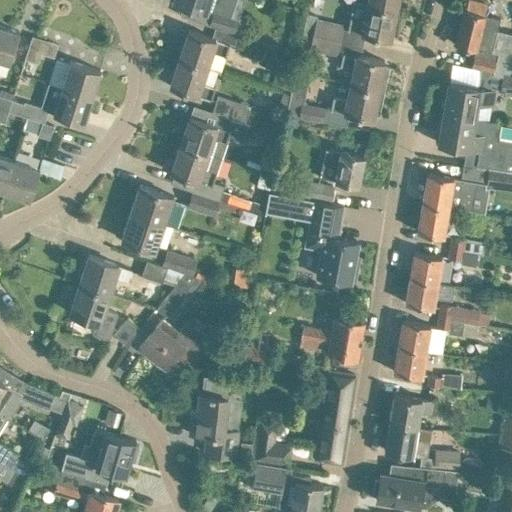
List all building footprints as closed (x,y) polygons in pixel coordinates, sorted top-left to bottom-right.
[(243,18),(231,14),(235,0),(175,0),(203,9),(199,20),(215,26),(238,34),(243,18)] [(365,0),(365,3),(395,9),(396,0),(365,0)] [(464,8),(455,43),(475,48),(476,45),(497,51),(511,55),(511,31),(497,28),(499,16),(484,12),(487,3),(475,0),(467,0),(466,9),(464,8)] [(395,9),(365,3),(362,19),(352,17),(349,27),(359,30),(359,32),(389,38),(395,9)] [(307,12),(303,30),(340,37),(343,23),(316,17),(317,15),(307,12)] [(19,31),(0,25),(0,58),(9,62),(19,31)] [(189,28),(179,58),(206,66),(220,70),(229,42),(215,38),(215,37),(189,28)] [(337,50),(340,37),(303,30),(295,71),(310,74),(311,67),(306,66),(310,47),(337,53),(337,50)] [(28,46),(24,58),(37,62),(41,50),(28,46)] [(348,83),(384,90),(389,66),(383,65),(384,60),(337,50),(337,53),(339,53),(336,64),(351,68),(348,83)] [(474,52),(471,66),(480,68),(493,71),(492,72),(502,74),(502,72),(503,67),(511,69),(511,55),(497,51),(496,58),(474,52)] [(206,66),(179,58),(170,85),(197,94),(197,93),(211,98),(215,86),(201,81),(206,66)] [(70,60),(61,86),(91,96),(100,69),(70,60)] [(448,82),(443,111),(474,117),(477,101),(491,103),(494,89),(490,89),(490,86),(500,88),(499,92),(511,93),(511,72),(502,72),(502,74),(492,72),(493,71),(480,68),(477,86),(448,82)] [(295,71),(287,112),(299,115),(330,120),(332,109),(301,103),(303,95),(299,94),(301,83),(307,84),(310,74),(295,71)] [(379,114),(384,90),(348,83),(345,98),(335,96),(332,109),(342,111),(342,112),(372,118),(373,113),(379,114)] [(91,96),(61,86),(53,112),(83,122),(91,96)] [(0,94),(0,107),(8,110),(12,98),(0,94)] [(212,110),(216,112),(245,122),(251,105),(217,94),(212,110)] [(27,116),(42,121),(44,121),(48,108),(24,100),(23,102),(12,98),(8,110),(27,116)] [(477,164),(490,166),(490,165),(497,166),(511,169),(511,139),(498,137),(501,121),(474,117),(443,111),(438,141),(479,148),(477,164)] [(245,122),(216,112),(213,122),(190,115),(180,143),(209,153),(215,136),(226,140),(228,135),(246,141),(252,124),(245,122)] [(42,121),(38,134),(49,138),(53,124),(44,121),(42,121)] [(196,179),(192,190),(219,199),(224,185),(213,181),(215,173),(204,169),(209,153),(180,143),(171,171),(196,179)] [(325,147),(319,176),(358,184),(364,155),(340,150),(325,147)] [(0,188),(3,189),(13,159),(0,154),(0,188)] [(13,159),(3,189),(29,198),(39,168),(13,159)] [(511,169),(497,166),(490,165),(490,166),(487,185),(511,188),(511,169)] [(448,205),(470,209),(475,180),(427,172),(422,201),(448,205)] [(261,173),(258,185),(269,188),(272,175),(261,173)] [(289,190),(332,199),(334,185),(292,177),(289,190)] [(139,183),(129,212),(163,223),(173,195),(139,183)] [(221,198),(239,204),(263,211),(265,203),(248,198),(247,201),(239,198),(240,195),(223,189),(221,198)] [(219,199),(192,190),(187,205),(214,214),(219,199)] [(337,236),(343,204),(269,190),(266,211),(310,219),(305,245),(322,248),(317,275),(349,281),(350,278),(355,279),(357,266),(352,265),(357,240),(337,236)] [(448,205),(422,201),(417,230),(443,234),(448,205)] [(163,223),(129,212),(121,238),(155,249),(163,223)] [(464,237),(451,235),(450,246),(463,248),(464,237)] [(450,246),(448,256),(461,259),(463,248),(450,246)] [(166,248),(161,264),(183,272),(191,275),(196,258),(166,248)] [(413,250),(409,277),(437,282),(437,280),(441,255),(413,250)] [(88,254),(79,283),(109,293),(114,276),(128,281),(132,268),(118,264),(118,263),(88,254)] [(141,273),(174,284),(183,272),(161,264),(146,258),(141,273)] [(183,272),(174,284),(155,307),(165,315),(184,290),(189,295),(202,278),(191,275),(183,272)] [(437,282),(409,277),(404,302),(433,306),(434,296),(450,299),(453,283),(437,280),(437,282)] [(109,293),(79,283),(70,311),(96,320),(93,332),(110,337),(117,313),(104,308),(109,293)] [(441,303),(438,317),(477,324),(477,323),(487,325),(489,313),(479,311),(479,309),(441,303)] [(327,352),(358,358),(364,320),(333,314),(331,330),(303,325),(301,337),(329,342),(327,352)] [(113,333),(125,343),(139,327),(128,316),(121,323),(113,333)] [(139,347),(165,367),(172,357),(187,369),(211,338),(187,319),(178,330),(162,317),(139,347)] [(477,324),(438,317),(436,325),(448,327),(447,332),(475,336),(477,324)] [(402,319),(397,345),(425,349),(430,324),(402,319)] [(229,359),(262,365),(265,347),(232,341),(229,359)] [(425,349),(397,345),(393,370),(421,375),(425,349)] [(315,458),(341,462),(355,374),(329,370),(315,458)] [(427,385),(440,386),(441,375),(428,374),(427,385)] [(191,416),(189,432),(206,434),(205,451),(235,454),(237,438),(237,429),(230,429),(224,428),(227,396),(226,396),(226,392),(228,378),(204,376),(202,393),(199,393),(198,406),(196,417),(191,416)] [(9,387),(10,386),(0,379),(0,414),(6,418),(7,417),(8,418),(22,395),(23,394),(21,394),(9,387)] [(48,407),(54,392),(26,381),(21,394),(23,394),(22,395),(48,407)] [(393,393),(388,421),(416,426),(419,411),(432,414),(435,400),(421,398),(421,397),(393,393)] [(61,418),(77,424),(84,406),(67,400),(61,418)] [(503,445),(511,445),(511,407),(504,407),(503,445)] [(275,440),(277,422),(261,419),(256,457),(286,462),(289,443),(275,440)] [(427,442),(430,428),(416,426),(388,421),(384,449),(408,453),(412,454),(412,453),(425,455),(427,442)] [(136,440),(94,427),(89,445),(99,448),(96,461),(66,453),(62,468),(95,478),(105,481),(108,470),(126,475),(130,458),(135,459),(139,444),(135,443),(136,440)] [(252,453),(253,440),(241,439),(240,452),(252,453)] [(14,469),(24,474),(30,464),(16,455),(18,453),(0,442),(0,460),(8,465),(14,469)] [(435,449),(434,466),(445,467),(459,468),(459,451),(435,449)] [(280,491),(278,506),(290,508),(290,507),(317,511),(322,484),(309,482),(310,476),(290,472),(291,466),(256,460),(252,486),(280,491)] [(445,467),(434,466),(410,464),(408,477),(380,473),(379,478),(374,478),(372,492),(377,493),(376,498),(425,507),(441,496),(445,467)] [(86,502),(82,511),(113,511),(118,497),(91,489),(95,478),(62,468),(60,468),(53,491),(86,502)] [(14,469),(7,480),(17,486),(24,474),(14,469)] [(494,511),(511,511),(511,482),(505,481),(502,501),(496,500),(494,511)]
